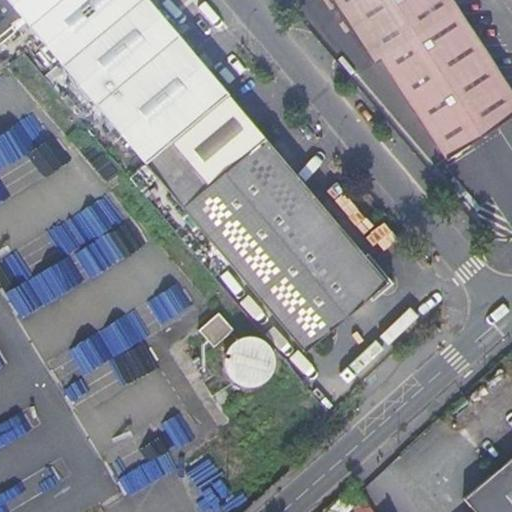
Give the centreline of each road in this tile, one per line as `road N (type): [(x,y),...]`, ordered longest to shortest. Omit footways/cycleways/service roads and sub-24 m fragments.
road 1 (residential): [(238,0),(501,322)]
road 2 (tertiary): [(280,511),(501,322)]
